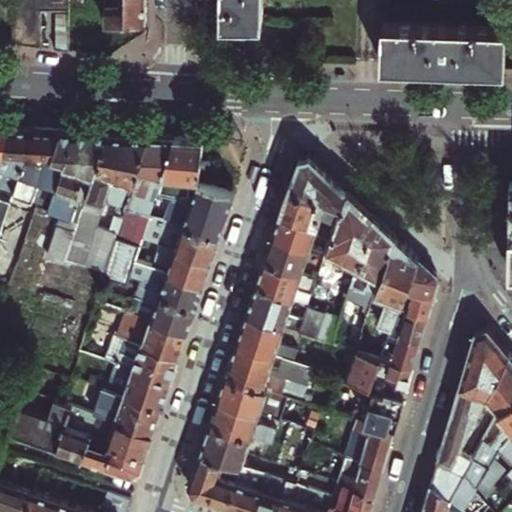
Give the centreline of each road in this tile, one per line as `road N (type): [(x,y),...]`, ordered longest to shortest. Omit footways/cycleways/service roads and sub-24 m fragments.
road 1 (residential): [(154,506),(286,100)]
road 2 (residential): [(468,257),(393,511)]
road 3 (tertiary): [(471,105),(286,100)]
road 4 (tertiary): [(173,95),(0,83)]
road 5 (residential): [(468,257),(471,105)]
